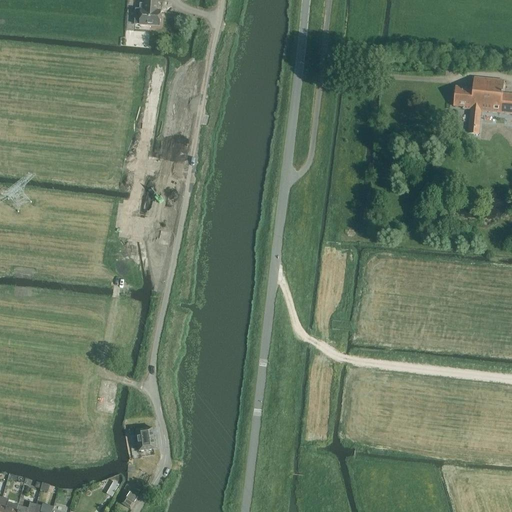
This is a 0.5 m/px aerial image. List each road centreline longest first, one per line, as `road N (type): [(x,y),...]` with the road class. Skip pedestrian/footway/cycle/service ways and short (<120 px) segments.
road 1 (residential): [(137,511),(168,450),(152,388),(153,352),(223,0)]
road 2 (unclassified): [(241,511),(305,0)]
road 3 (track): [(511,379),(345,360),(301,333),(273,264)]
road 4 (track): [(116,238),(118,285),(104,373),(152,388)]
